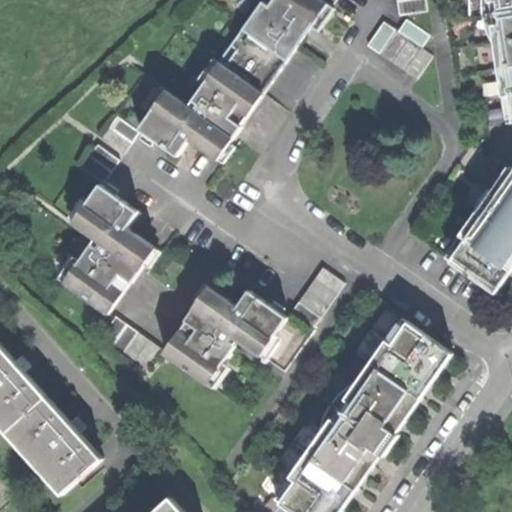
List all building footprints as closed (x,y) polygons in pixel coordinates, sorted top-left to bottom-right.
[(333,7),(322,0),(265,0),(264,1),(262,0),(220,62),(263,92),(265,94),(297,47),(294,45),(309,24),(317,30),(333,7)] [(397,0),(399,16),(430,12),(428,0),(397,0)] [(496,41),(508,122),(511,121),(511,0),(483,0),(483,6),(484,18),(487,29),(494,41),(496,41)] [(384,22),(368,46),(417,80),(433,56),(421,48),(430,36),(406,20),(398,32),(384,22)] [(263,92),(220,62),(194,100),(200,104),(195,111),(167,91),(141,129),(178,155),(189,139),(224,163),(236,146),(231,142),(242,125),(241,124),(251,110),(263,92)] [(116,116),(101,138),(124,154),(139,131),(116,116)] [(97,144),(80,167),(103,183),(120,160),(97,144)] [(446,257),(490,288),(511,257),(511,165),(510,166),(446,257)] [(66,282),(110,313),(145,263),(150,267),(161,252),(139,236),(127,228),(139,211),(101,185),(75,223),(102,242),(98,248),(93,244),(66,282)] [(511,257),(490,288),(496,292),(511,269),(511,257)] [(323,267),(291,313),(314,328),(345,283),(323,267)] [(188,321),(165,353),(209,384),(236,345),(229,341),(234,335),(262,355),(288,317),(266,302),(250,291),(239,307),(205,282),(193,298),(198,302),(185,319),(188,321)] [(115,316),(99,338),(144,371),(160,348),(115,316)] [(276,498),(295,511),(331,511),(366,462),(361,459),(370,446),(381,454),(389,443),(397,432),(386,425),(394,412),(400,416),(448,348),(404,317),(357,383),(355,382),(346,388),(338,395),(330,405),(325,416),(321,430),(323,432),(276,498)] [(21,357),(17,360),(0,340),(0,421),(9,432),(50,397),(27,372),(31,369),(26,363),(21,357)] [(454,352),(448,348),(400,416),(394,412),(386,425),(397,432),(454,352)] [(82,433),(85,430),(80,424),(75,418),(72,421),(50,397),(9,432),(64,493),(100,462),(104,458),(82,433)] [(366,462),(331,511),(339,511),(381,454),(370,446),(361,459),(366,462)] [(186,511),(173,497),(156,511),(186,511)]
